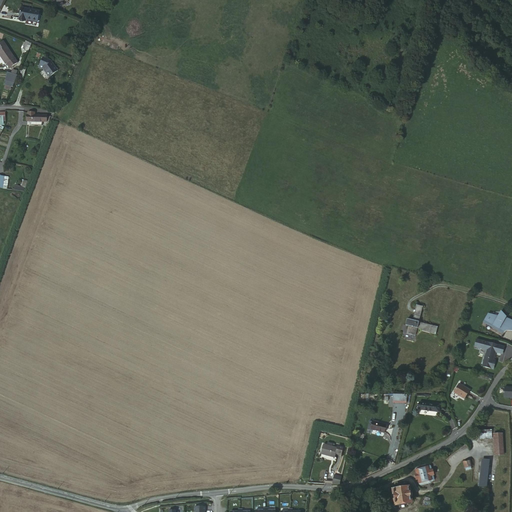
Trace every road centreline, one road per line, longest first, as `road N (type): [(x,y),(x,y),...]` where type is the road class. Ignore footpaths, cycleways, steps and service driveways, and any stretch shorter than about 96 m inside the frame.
road 1 (residential): [(216,489),(358,486),(445,440),(483,399)]
road 2 (unclassified): [(128,508),(0,475)]
